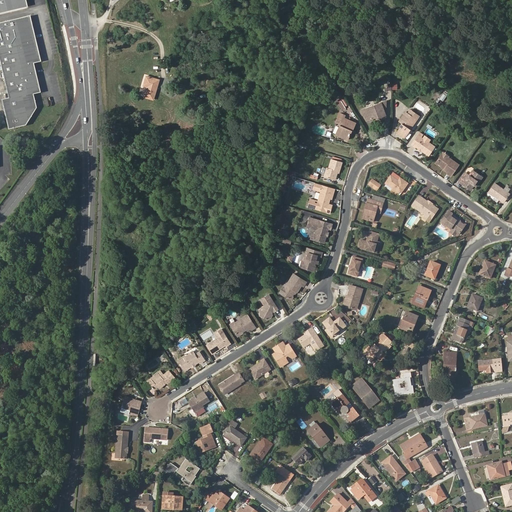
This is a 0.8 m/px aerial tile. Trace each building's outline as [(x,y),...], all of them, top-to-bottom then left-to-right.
[(0,0),(0,14),(27,8),(24,0),(0,0)] [(33,64),(40,62),(30,18),(0,24),(0,59),(9,100),(2,101),(9,131),(24,127),(35,110),(32,95),(39,93),(33,64)] [(34,96),(41,94),(35,65),(41,63),(31,18),(30,18),(40,62),(33,64),(39,93),(32,95),(35,110),(24,127),(26,127),(37,110),(34,96)] [(143,97),(153,100),(159,80),(146,76),(143,86),(146,87),(143,97)] [(342,108),(349,104),(344,96),(337,100),(342,108)] [(380,116),(386,116),(386,98),(361,107),(363,112),(364,111),(366,117),(376,113),(377,115),(380,114),(380,116)] [(397,129),(405,134),(420,113),(410,106),(407,110),(406,109),(402,115),(405,118),(397,129)] [(351,127),(355,120),(343,114),(335,131),(347,136),(349,130),(348,130),(350,127),(351,127)] [(428,140),(423,137),(421,135),(423,132),(420,130),(412,143),(415,145),(416,145),(418,147),(419,146),(420,146),(421,147),(421,148),(422,149),(429,154),(435,145),(428,140)] [(447,172),(450,174),(458,163),(448,155),(447,155),(446,156),(442,152),(436,160),(437,162),(441,164),(443,166),(444,165),(446,166),(444,168),(447,171),(447,172)] [(337,167),(339,168),(342,158),(331,155),(328,165),(326,164),(323,173),(334,176),(337,169),(337,167)] [(476,179),(478,181),(482,176),(472,169),(469,173),(467,176),(463,173),(459,180),(470,188),(474,183),(476,179)] [(398,190),(400,191),(407,181),(399,176),(397,179),(396,180),(394,179),(393,177),(389,174),(384,182),(391,187),(390,189),(396,193),(398,190)] [(367,182),(375,188),(379,183),(371,177),(367,182)] [(488,190),(503,201),(509,192),(494,182),(488,190)] [(308,203),(325,208),(329,195),(331,196),(332,191),(320,187),(317,200),(314,199),(314,196),(310,195),(308,203)] [(426,218),(429,220),(437,207),(431,203),(429,203),(427,202),(427,200),(418,194),(411,204),(425,213),(428,215),(426,218)] [(362,217),(371,219),(375,209),(380,210),(382,201),(370,198),(369,202),(366,201),(363,208),(365,209),(362,217)] [(458,233),(464,224),(459,220),(458,220),(456,219),(457,217),(451,213),(452,212),(448,209),(440,221),(450,227),(456,232),(458,233)] [(328,225),(330,226),(332,221),(309,214),(307,223),(316,226),(313,236),(323,239),(328,225)] [(357,245),(373,250),(378,232),(368,229),(366,236),(367,236),(367,239),(365,239),(359,237),(357,245)] [(313,259),(317,260),(319,253),(321,253),(322,249),(307,244),(303,258),(304,260),(303,264),(312,267),(313,261),(313,260),(313,259)] [(347,271),(357,274),(362,257),(352,254),(347,271)] [(382,264),(394,268),(396,262),(384,258),(382,264)] [(425,275),(435,279),(441,265),(431,261),(425,275)] [(481,275),(490,278),(496,266),(485,261),(484,265),(485,266),(481,275)] [(296,288),(297,288),(301,281),(303,282),(306,278),(293,269),(284,283),(284,284),(284,286),(282,290),(290,295),(293,290),(293,287),(294,286),(296,288)] [(357,303),(358,303),(363,287),(355,285),(354,288),(350,287),(348,294),(349,295),(349,296),(346,295),(344,302),(347,303),(346,304),(353,306),(354,305),(357,303)] [(419,286),(413,303),(423,307),(427,299),(428,300),(431,291),(419,286)] [(276,309),(280,307),(270,292),(262,297),(266,304),(265,305),(266,308),(263,309),(261,313),(262,313),(268,316),(271,315),(273,311),(273,309),(275,308),(276,309)] [(468,307),(478,311),(483,298),(473,294),(468,307)] [(244,328),(244,326),(246,325),(248,328),(252,325),(253,327),(256,325),(249,312),(236,319),(236,321),(232,323),(238,332),(243,329),(244,328)] [(418,317),(407,312),(401,326),(410,329),(414,321),(416,321),(418,317)] [(339,330),(339,328),(346,323),(340,315),(336,318),(337,319),(335,321),(334,320),(330,315),(324,320),(328,326),(334,333),(335,332),(336,332),(339,330)] [(451,340),(462,344),(469,325),(474,327),(475,324),(460,318),(451,340)] [(400,328),(412,333),(416,321),(414,321),(410,329),(401,326),(400,328)] [(228,342),(232,340),(223,325),(218,328),(220,331),(220,334),(208,341),(213,349),(220,346),(220,344),(221,343),(222,344),(227,341),(228,342)] [(316,349),(324,344),(313,326),(309,329),(310,331),(306,333),(299,337),(304,345),(311,341),(316,349)] [(380,350),(382,352),(392,342),(384,334),(380,338),(382,340),(383,341),(378,347),(377,345),(375,344),(365,354),(372,360),(376,356),(375,354),(380,350)] [(408,345),(414,348),(417,343),(408,338),(407,340),(410,342),(408,345)] [(294,356),(297,354),(290,342),(287,344),(283,343),(282,345),(280,346),(279,346),(277,350),(274,352),(282,364),(289,360),(286,355),(289,353),(294,356)] [(194,360),(196,360),(200,357),(201,359),(206,356),(201,348),(196,350),(195,348),(191,351),(190,350),(180,357),(186,366),(192,362),(193,361),(194,360)] [(454,367),(456,367),(456,354),(445,353),(443,374),(455,374),(455,372),(454,372),(454,367)] [(251,366),(257,376),(272,366),(265,355),(262,358),(262,359),(251,366)] [(487,373),(494,372),(493,360),(479,361),(480,371),(487,370),(487,373)] [(168,379),(169,380),(177,373),(171,366),(165,371),(164,369),(155,377),(153,374),(149,377),(156,386),(159,383),(160,385),(165,381),(165,380),(166,379),(167,379),(168,379)] [(161,366),(152,374),(153,374),(155,377),(164,369),(161,366)] [(220,381),(224,389),(241,379),(241,380),(245,377),(240,370),(237,372),(236,372),(220,381)] [(411,387),(410,379),(412,378),(412,373),(404,374),(405,379),(395,380),(396,394),(413,392),(413,387),(411,387)] [(370,407),(379,399),(362,379),(353,386),(370,407)] [(204,404),(203,402),(210,397),(205,389),(198,393),(196,394),(190,398),(196,409),(204,404)] [(347,407),(346,406),(350,403),(338,389),(332,394),(336,399),(331,404),(338,413),(341,410),(341,411),(341,412),(342,413),(343,414),(344,414),(345,414),(346,414),(347,413),(350,417),(348,419),(351,423),(360,416),(353,407),(348,411),(348,410),(349,409),(348,409),(348,408),(347,407)] [(131,409),(139,411),(143,397),(135,395),(134,397),(134,398),(132,398),(131,396),(126,394),(123,403),(128,405),(128,406),(131,406),(131,409)] [(467,429),(487,425),(484,410),(480,412),(480,415),(465,418),(467,429)] [(511,413),(508,414),(509,417),(503,418),(504,426),(510,425),(509,424),(511,423),(511,413)] [(241,446),(246,438),(234,429),(238,424),(230,419),(228,422),(231,425),(225,434),(241,446)] [(152,434),(168,436),(169,425),(147,423),(146,438),(152,438),(152,434)] [(321,447),(330,440),(317,424),(312,428),(308,431),(321,447)] [(201,452),(215,447),(210,433),(212,432),(210,425),(201,429),(205,439),(198,442),(201,452)] [(127,445),(128,445),(130,429),(119,428),(117,454),(127,455),(128,449),(127,448),(127,445)] [(409,458),(428,447),(425,442),(422,444),(417,436),(401,445),(405,454),(399,458),(405,466),(412,462),(409,458)] [(260,461),(261,460),(253,454),(264,439),(263,438),(251,455),(260,461)] [(261,460),(272,444),(264,439),(253,454),(261,460)] [(475,457),(486,455),(483,441),(472,443),(475,457)] [(305,459),(307,461),(311,456),(303,449),(293,458),(299,464),(305,459)] [(432,478),(442,472),(433,455),(422,461),(432,478)] [(397,481),(406,474),(391,456),(383,463),(397,481)] [(185,477),(193,482),(197,477),(195,476),(199,470),(186,460),(178,471),(185,477)] [(411,472),(420,467),(415,460),(412,462),(405,466),(411,472)] [(491,479),(509,475),(509,471),(507,464),(507,463),(503,464),(502,461),(488,465),(491,479)] [(166,471),(172,475),(178,468),(172,464),(166,471)] [(154,482),(159,482),(160,473),(157,471),(152,476),(152,481),(150,480),(148,483),(151,485),(154,482)] [(272,489),(280,494),(290,481),(282,475),(272,489)] [(190,486),(193,482),(185,477),(182,481),(190,486)] [(371,501),(376,497),(362,478),(357,483),(358,484),(351,490),(359,500),(366,495),(371,501)] [(436,504),(446,498),(438,485),(426,493),(428,496),(431,494),(436,504)] [(211,502),(222,510),(229,499),(218,491),(211,502)] [(171,508),(182,509),(183,498),(173,497),(173,493),(164,493),(163,509),(171,510),(171,508)] [(328,511),(343,511),(350,505),(347,503),(338,494),(332,500),(336,504),(335,505),(328,511)] [(142,511),(151,511),(153,502),(148,502),(149,495),(143,495),(142,502),(133,501),(132,510),(143,511),(142,511)]
